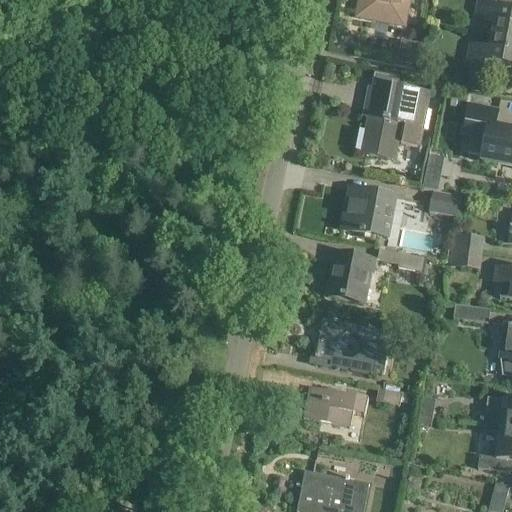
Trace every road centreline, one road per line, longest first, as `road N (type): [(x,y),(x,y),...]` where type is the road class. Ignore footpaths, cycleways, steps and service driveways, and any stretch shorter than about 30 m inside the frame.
road 1 (unclassified): [(208,511),(310,0)]
road 2 (track): [(117,511),(170,435),(230,393)]
